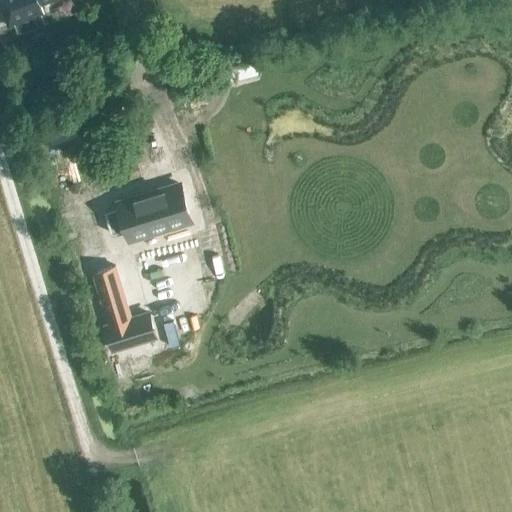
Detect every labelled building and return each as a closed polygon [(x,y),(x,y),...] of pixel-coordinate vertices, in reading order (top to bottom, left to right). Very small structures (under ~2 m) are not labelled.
[(0,0),(0,5),(8,28),(43,16),(39,5),(53,0),(0,0)] [(263,75),(259,62),(230,70),(222,71),(223,75),(226,85),(263,75)] [(41,122),(50,146),(78,136),(69,111),(41,122)] [(76,187),(109,177),(111,185),(128,180),(125,169),(103,176),(98,160),(71,168),(76,187)] [(80,188),(87,207),(113,199),(107,179),(80,188)] [(120,208),(104,213),(111,236),(127,231),(130,240),(189,221),(177,184),(118,204),(120,208)] [(114,268),(93,274),(113,327),(109,328),(118,351),(159,335),(150,313),(133,319),(114,268)]
